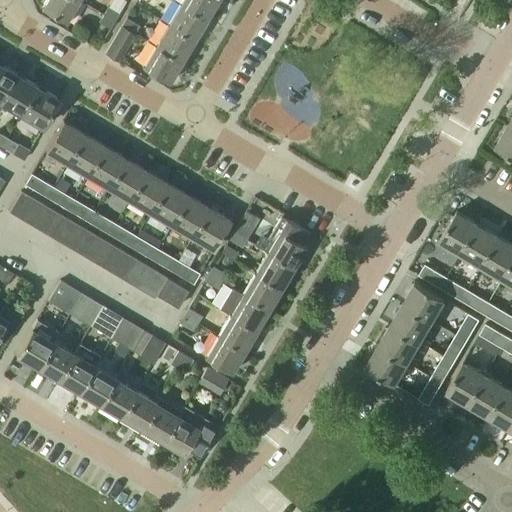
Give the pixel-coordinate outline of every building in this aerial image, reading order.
[(44,0),(41,6),(66,21),(78,0),(44,0)] [(180,0),(179,2),(207,19),(217,0),(180,0)] [(166,23),(194,39),(207,19),(179,2),(166,23)] [(103,14),(114,21),(119,13),(108,7),(103,14)] [(99,21),(110,28),(114,21),(103,14),(99,21)] [(122,25),(134,32),(139,25),(126,17),(122,25)] [(154,44),(182,60),(194,39),(166,23),(154,44)] [(105,53),(118,60),(134,32),(122,25),(105,53)] [(141,65),(169,82),(182,60),(154,44),(141,65)] [(0,99),(16,73),(0,64),(0,99)] [(0,99),(0,102),(20,114),(37,86),(16,73),(0,99)] [(20,114),(42,127),(59,99),(37,86),(20,114)] [(45,150),(66,163),(84,133),(62,120),(45,150)] [(495,146),(511,156),(511,127),(507,125),(495,146)] [(66,163),(87,175),(105,145),(84,133),(66,163)] [(2,146),(12,152),(17,144),(7,137),(2,146)] [(87,175),(108,187),(125,157),(105,145),(87,175)] [(108,187),(129,200),(146,170),(125,157),(108,187)] [(129,200),(149,212),(167,182),(146,170),(129,200)] [(25,184),(46,197),(52,186),(31,174),(25,184)] [(149,212),(170,224),(188,194),(167,182),(149,212)] [(46,197),(67,209),(73,199),(52,186),(46,197)] [(8,211),(19,218),(31,197),(21,191),(8,211)] [(170,224),(191,237),(209,207),(188,194),(170,224)] [(19,218),(29,224),(41,203),(31,197),(19,218)] [(67,209),(88,221),(94,211),(73,199),(67,209)] [(29,224),(40,230),(52,209),(41,203),(29,224)] [(191,237),(213,249),(230,219),(209,207),(191,237)] [(40,230),(50,236),(62,215),(52,209),(40,230)] [(233,231),(246,239),(258,218),(245,210),(233,231)] [(88,221),(109,233),(115,223),(94,211),(88,221)] [(439,241),(460,254),(478,224),(457,211),(439,241)] [(50,236),(60,242),(73,222),(62,215),(50,236)] [(265,251),(293,267),(306,246),(302,244),(310,232),(281,215),(268,238),(272,240),(265,251)] [(60,242),(71,248),(83,228),(73,222),(60,242)] [(109,233),(129,246),(136,235),(115,223),(109,233)] [(460,254),(481,266),(499,236),(478,224),(460,254)] [(71,248),(81,254),(93,234),(83,228),(71,248)] [(228,239),(241,247),(246,239),(233,231),(228,239)] [(81,254),(91,261),(104,240),(93,234),(81,254)] [(129,246),(150,258),(156,248),(136,235),(129,246)] [(481,266),(502,278),(511,261),(511,243),(499,236),(481,266)] [(91,261),(102,267),(114,246),(104,240),(91,261)] [(102,267),(112,273),(124,252),(114,246),(102,267)] [(150,258),(171,270),(177,260),(156,248),(150,258)] [(253,272),(281,288),(293,267),(265,251),(253,272)] [(112,273),(123,279),(135,258),(124,252),(112,273)] [(123,279),(133,285),(145,264),(135,258),(123,279)] [(171,270),(193,283),(199,273),(177,260),(171,270)] [(511,261),(502,278),(511,284),(511,261)] [(133,285),(143,291),(155,270),(145,264),(133,285)] [(419,275),(440,288),(446,277),(425,265),(419,275)] [(208,273),(221,281),(225,273),(212,266),(208,273)] [(0,274),(0,279),(7,283),(13,273),(4,267),(0,274)] [(154,297),(156,294),(166,277),(155,270),(143,291),(154,297)] [(241,293),(269,309),(281,288),(253,272),(241,293)] [(204,281),(217,288),(221,281),(208,273),(204,281)] [(156,294),(177,306),(187,289),(166,277),(156,294)] [(440,288),(461,300),(467,290),(446,277),(440,288)] [(48,300),(69,313),(81,292),(60,280),(48,300)] [(402,303),(432,321),(445,299),(415,282),(402,303)] [(228,314),(256,330),(269,309),(241,293),(231,287),(219,308),(228,314)] [(461,300),(482,312),(488,302),(467,290),(461,300)] [(77,317),(90,325),(102,305),(89,297),(77,317)] [(482,312),(503,325),(509,314),(488,302),(482,312)] [(390,324),(420,342),(432,321),(402,303),(390,324)] [(0,339),(5,343),(22,315),(5,305),(0,313),(0,339)] [(183,315),(196,322),(201,315),(188,307),(183,315)] [(98,330),(111,337),(123,317),(110,309),(98,330)] [(216,334),(244,351),(256,330),(228,314),(216,334)] [(468,314),(456,335),(466,341),(479,320),(468,314)] [(503,325),(511,330),(511,316),(509,314),(503,325)] [(179,322),(192,330),(196,322),(183,315),(179,322)] [(111,337),(131,350),(143,329),(123,317),(111,337)] [(37,368),(53,340),(58,331),(37,318),(15,355),(37,368)] [(377,345),(407,363),(420,342),(390,324),(377,345)] [(479,334),(501,347),(507,336),(485,324),(479,334)] [(139,354),(152,362),(164,342),(151,334),(139,354)] [(203,356),(231,372),(244,351),(216,334),(203,356)] [(456,335),(443,356),(454,362),(466,341),(456,335)] [(501,347),(511,353),(511,339),(507,336),(501,347)] [(37,368),(57,380),(74,352),(53,340),(37,368)] [(365,367),(395,384),(407,363),(377,345),(365,367)] [(170,363),(177,367),(185,354),(178,350),(170,363)] [(57,380),(78,392),(95,365),(74,352),(57,380)] [(177,367),(185,371),(193,358),(185,354),(177,367)] [(443,356),(431,377),(441,383),(454,362),(443,356)] [(446,391),(467,404),(485,374),(463,361),(446,391)] [(78,392),(99,405),(115,377),(95,365),(78,392)] [(212,387),(220,392),(227,379),(220,374),(212,387)] [(467,404),(488,416),(506,386),(485,374),(467,404)] [(99,405),(120,417),(136,389),(115,377),(99,405)] [(419,398),(429,404),(441,383),(431,377),(419,398)] [(488,416),(509,428),(511,423),(511,389),(506,386),(488,416)] [(120,417),(141,429),(157,401),(136,389),(120,417)] [(141,429),(162,442),(178,414),(184,406),(162,393),(157,401),(141,429)] [(186,449),(199,457),(218,426),(203,418),(184,406),(178,414),(162,442),(183,454),(186,449)]
